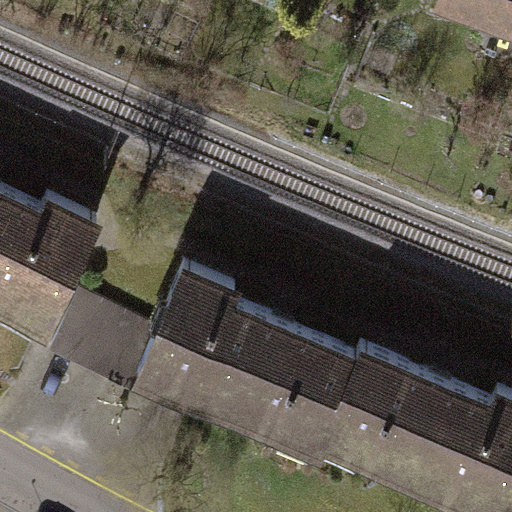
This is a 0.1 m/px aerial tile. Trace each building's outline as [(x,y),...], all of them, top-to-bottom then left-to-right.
[(511,0),(450,0),(449,5),(511,28),(511,0)] [(48,195),(0,170),(0,300),(58,329),(80,285),(116,212),(55,182),(48,195)] [(258,277),(195,248),(160,325),(138,374),(319,456),(325,443),(369,345),(252,292),(258,277)] [(138,374),(160,325),(80,285),(58,329),(49,347),(130,387),(138,374)] [(498,387),(376,332),(369,345),(325,443),(476,511),(511,511),(511,380),(503,376),(498,387)]
